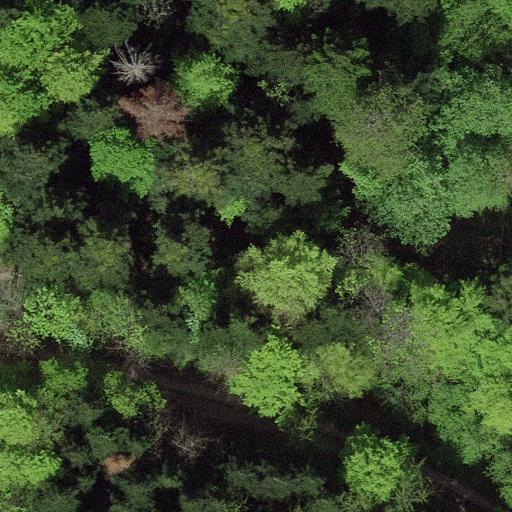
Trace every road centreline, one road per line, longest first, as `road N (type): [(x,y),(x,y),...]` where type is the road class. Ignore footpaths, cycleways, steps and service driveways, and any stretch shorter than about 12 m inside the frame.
road 1 (track): [(511,252),(73,265),(0,289)]
road 2 (track): [(0,357),(141,381),(343,445),(456,511)]
